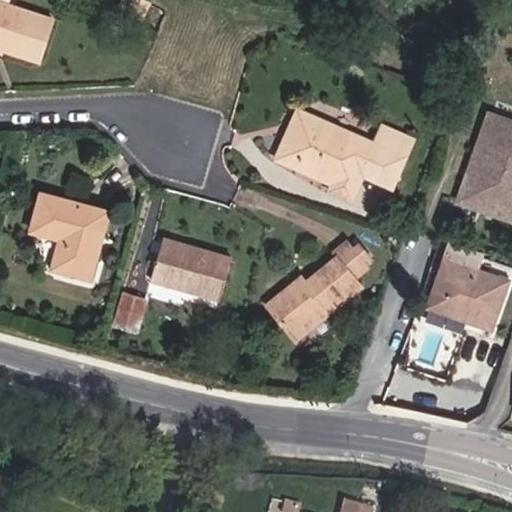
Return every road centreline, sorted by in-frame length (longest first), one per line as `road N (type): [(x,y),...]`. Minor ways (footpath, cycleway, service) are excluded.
road 1 (tertiary): [(0,356),(195,417),(422,439),(511,472)]
road 2 (residential): [(0,114),(144,118),(176,143)]
